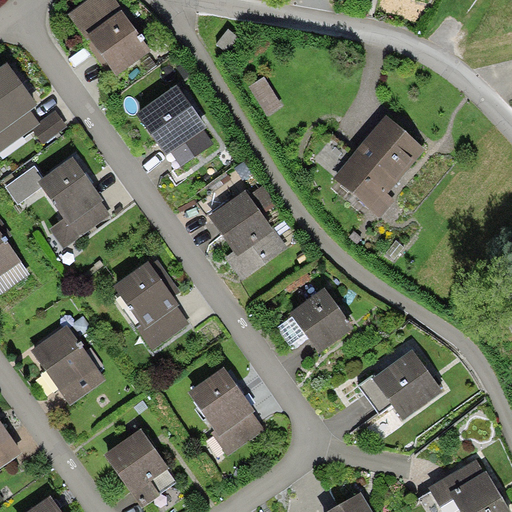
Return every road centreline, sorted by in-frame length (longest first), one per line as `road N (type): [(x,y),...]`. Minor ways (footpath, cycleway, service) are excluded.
road 1 (residential): [(19,8),(298,410),(302,446),(289,468),(226,511)]
road 2 (residential): [(511,424),(471,349),(320,239),(174,0)]
road 3 (residential): [(511,125),(419,35),(364,16),(252,0)]
road 4 (residential): [(96,511),(0,373)]
